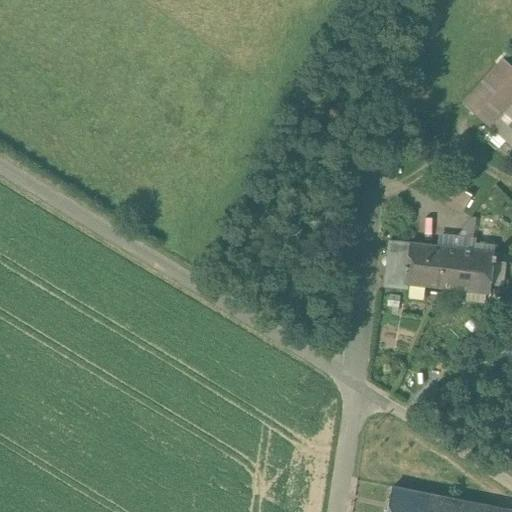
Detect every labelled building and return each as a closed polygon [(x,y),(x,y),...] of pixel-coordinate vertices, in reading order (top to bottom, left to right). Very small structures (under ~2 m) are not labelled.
[(511,70),(503,62),(466,102),(489,126),(511,101),(511,70)] [(511,101),(489,126),(511,146),(511,101)] [(511,146),(505,141),(498,149),(506,155),(511,148),(511,146)] [(462,212),(474,195),(453,181),(442,199),(462,212)] [(474,220),(460,238),(476,240),(475,250),(494,253),(498,222),(474,220)] [(460,238),(442,236),(440,247),(475,250),(476,240),(460,238)] [(440,247),(390,241),(384,287),(408,289),(409,284),(467,291),(486,293),(490,294),(491,285),(493,261),(496,261),(496,256),(494,256),(494,253),(475,250),(440,247)] [(496,261),(493,261),(491,285),(503,286),(505,263),(496,261)] [(486,293),(467,291),(466,304),(485,306),(486,293)] [(511,511),(511,510),(393,487),(387,511),(511,511)]
